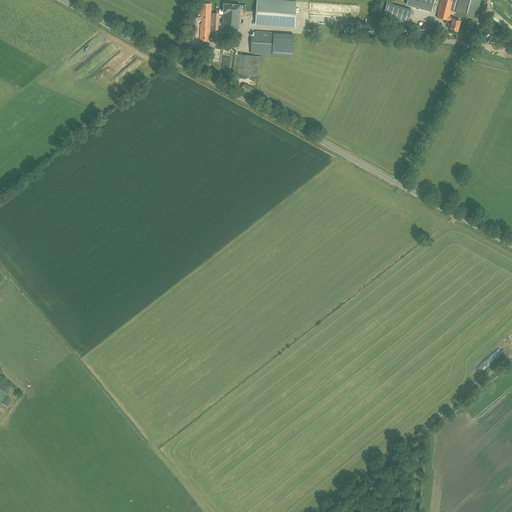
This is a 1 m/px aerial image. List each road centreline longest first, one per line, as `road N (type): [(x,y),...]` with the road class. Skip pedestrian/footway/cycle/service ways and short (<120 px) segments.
road 1 (unclassified): [(511,244),(61,0)]
road 2 (unclassified): [(407,511),(415,436),(511,354)]
